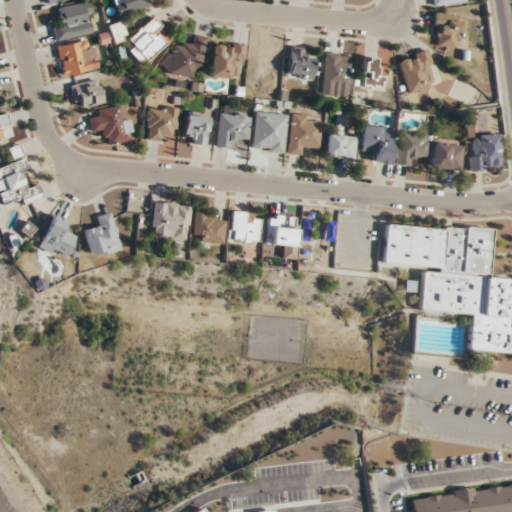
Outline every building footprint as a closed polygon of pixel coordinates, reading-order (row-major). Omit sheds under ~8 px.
[(150,6),(147,0),(113,0),(119,16),(150,6)] [(59,7),(63,29),(54,31),(55,40),(95,34),(89,2),(59,7)] [(466,15),(433,15),(433,47),(455,47),(455,36),(466,36),(466,15)] [(142,65),(171,41),(153,18),(123,42),(142,65)] [(127,39),(120,22),(107,27),(114,44),(127,39)] [(173,42),(167,76),(190,81),(192,69),(203,71),(209,38),(189,34),(187,44),(173,42)] [(63,76),(96,69),(89,40),(57,47),(63,76)] [(209,76),(240,81),(245,46),(214,42),(209,76)] [(312,58),(304,58),(304,48),(289,48),(289,79),(312,79),(312,58)] [(408,95),(436,87),(425,51),(397,59),(408,95)] [(324,53),(321,94),(348,97),(351,65),(340,64),(341,55),(324,53)] [(362,87),(384,87),(384,67),(375,67),(375,59),(362,59),(362,87)] [(104,103),(98,79),(70,86),(75,110),(104,103)] [(103,132),(105,143),(129,140),(124,106),(96,110),(97,117),(89,118),(91,133),(103,132)] [(178,108),(145,107),(144,141),(165,142),(166,134),(177,134),(178,108)] [(251,151),(283,154),(286,115),(254,112),(251,151)] [(0,139),(2,140),(0,132),(0,128),(10,127),(7,114),(0,115),(0,139)] [(207,115),(184,114),(183,144),(206,145),(207,115)] [(216,147),(235,149),(235,139),(248,140),(249,116),(218,114),(216,147)] [(313,116),(289,115),(286,154),(305,155),(306,146),(320,147),(321,127),(312,126),(313,116)] [(360,151),(370,152),(369,163),(390,164),(392,129),(362,127),(360,151)] [(428,134),(397,132),(395,165),(415,166),(416,158),(427,158),(428,134)] [(354,160),(355,137),(325,135),(324,158),(354,160)] [(499,135),(469,135),(469,171),(499,171),(499,135)] [(462,146),(432,143),(430,167),(460,171),(462,146)] [(42,198),(37,184),(27,188),(21,173),(29,170),(25,158),(0,167),(0,204),(21,197),(23,205),(42,198)] [(150,237),(187,240),(191,205),(153,202),(150,237)] [(225,222),(214,221),(214,213),(194,211),(192,241),(222,244),(225,222)] [(260,214),(231,212),(228,242),(258,244),(260,214)] [(93,218),(95,228),(83,230),(89,257),(119,250),(111,214),(93,218)] [(69,223),(53,215),(37,247),(64,260),(75,237),(65,232),(69,223)] [(511,322),(507,322),(511,281),(510,280),(509,279),(485,277),(490,231),(489,229),(488,228),(465,226),(463,227),(463,229),(443,226),(441,227),(441,229),(386,224),(385,224),(384,225),(381,259),(382,261),(383,262),(436,267),(436,272),(422,270),(420,271),(419,272),(416,307),(417,308),(418,309),(468,314),(465,346),(466,348),(468,349),(511,353),(511,352),(511,322)] [(511,511),(511,485),(409,500),(410,511),(511,511)]
